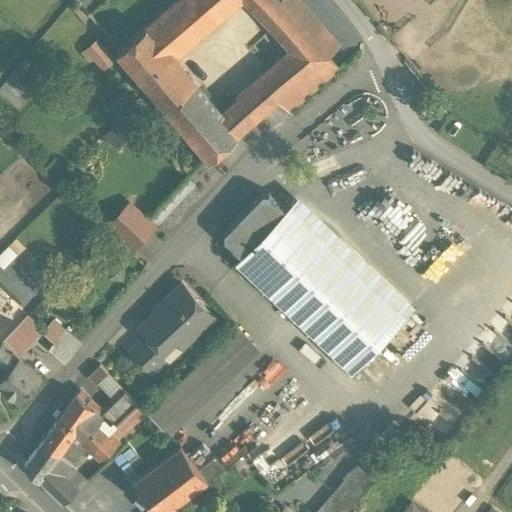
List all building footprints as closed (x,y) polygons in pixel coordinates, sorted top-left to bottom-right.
[(246,0),(291,50),(253,85),(271,106),(277,100),(327,57),(328,56),(277,0),(176,0),(118,51),(166,109),(192,85),(171,59),(238,0),(246,0)] [(84,49),(102,71),(117,59),(98,37),(84,49)] [(327,57),(277,100),(288,112),(337,69),(327,57)] [(33,92),(22,82),(30,73),(21,65),(0,86),(0,88),(19,107),(33,92)] [(219,115),(192,85),(166,109),(208,160),(258,117),(239,97),(219,115)] [(253,85),(239,97),(258,117),(271,106),(253,85)] [(313,152),(300,156),(303,164),(315,159),(313,152)] [(218,168),(198,190),(210,201),(229,179),(218,168)] [(261,194),(224,234),(224,239),(235,250),(241,256),(285,210),(268,194),(261,194)] [(237,260),(235,262),(264,290),(265,290),(291,262),(277,248),(305,219),(306,218),(291,203),(285,210),(241,256),(237,260)] [(152,228),(128,206),(109,226),(133,249),(152,228)] [(407,315),(305,219),(277,248),(291,262),(265,290),(352,373),(407,315)] [(235,250),(231,254),(237,260),(241,256),(235,250)] [(181,284),(166,298),(168,300),(141,326),(147,333),(162,349),(171,340),(179,348),(213,316),(181,284)] [(0,327),(12,315),(0,303),(0,327)] [(36,335),(21,322),(3,341),(18,354),(36,335)] [(82,346),(54,324),(38,344),(66,366),(82,346)] [(237,328),(148,412),(165,430),(254,347),(237,328)] [(162,349),(147,333),(130,349),(151,371),(164,359),(166,361),(179,348),(171,340),(162,349)] [(3,341),(0,344),(0,362),(8,370),(0,378),(0,383),(19,400),(41,375),(18,354),(3,341)] [(124,392),(100,415),(102,417),(97,423),(108,433),(126,415),(137,405),(124,392)] [(77,393),(42,442),(58,453),(68,441),(76,447),(82,439),(97,423),(102,417),(100,415),(77,393)] [(137,405),(126,415),(134,423),(144,412),(137,405)] [(126,415),(109,432),(118,440),(134,423),(126,415)] [(108,433),(97,423),(82,439),(88,443),(102,456),(118,440),(109,432),(108,433)] [(58,453),(42,442),(24,465),(62,503),(78,489),(63,474),(88,443),(82,439),(76,447),(68,441),(58,453)] [(166,511),(208,481),(180,445),(133,480),(157,511),(166,511)] [(316,511),(344,511),(374,478),(358,464),(316,511)] [(403,511),(424,511),(413,502),(403,511)]
